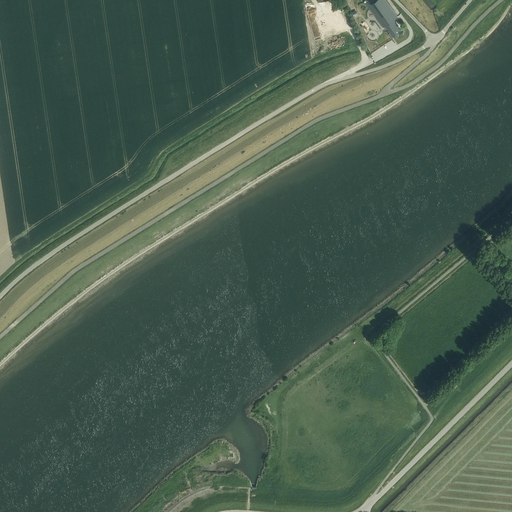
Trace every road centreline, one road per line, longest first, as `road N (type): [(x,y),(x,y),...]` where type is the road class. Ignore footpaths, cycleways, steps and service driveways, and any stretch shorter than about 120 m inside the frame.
road 1 (unclassified): [(0,297),(55,251),(325,83)]
road 2 (unclassified): [(360,511),(511,364)]
road 3 (unclassified): [(388,0),(409,40),(325,83)]
